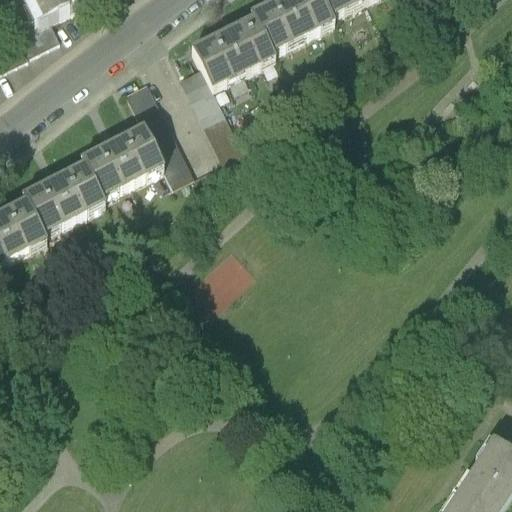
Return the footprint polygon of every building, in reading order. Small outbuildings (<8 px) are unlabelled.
[(86,6),(82,0),(24,0),(38,29),(52,22),(86,6)] [(331,22),(320,0),(289,0),(252,18),(255,24),(272,59),(334,28),(331,22)] [(375,0),(320,0),(331,22),(375,0)] [(0,75),(30,62),(28,60),(62,44),(52,22),(38,29),(19,38),(20,41),(0,50),(0,75)] [(272,59),(255,24),(193,55),(201,73),(212,95),(275,64),(272,59)] [(244,159),(212,95),(201,73),(180,83),(223,169),(244,159)] [(125,99),(143,136),(163,176),(172,194),(192,184),(145,89),(125,99)] [(163,176),(143,136),(82,167),(85,172),(101,206),(163,176)] [(101,206),(85,172),(24,203),(26,208),(43,242),(104,212),(101,206)] [(43,242),(26,208),(0,221),(0,270),(46,248),(43,242)] [(511,460),(492,448),(450,511),(506,511),(511,503),(511,460)]
